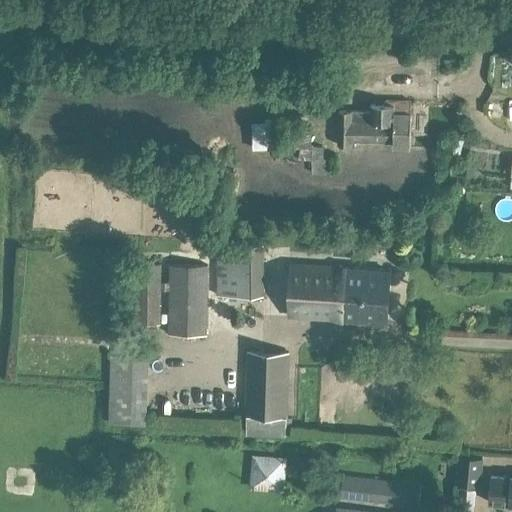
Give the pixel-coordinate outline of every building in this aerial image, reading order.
[(384,105),(369,105),(369,112),(369,128),(410,128),(410,112),(409,112),(409,100),(384,100),(384,105)] [(369,112),(338,112),(338,146),(354,146),(354,141),(392,141),(392,146),(410,146),(410,128),(369,128),(369,112)] [(267,146),(282,145),(281,117),(265,117),(265,122),(251,122),(253,150),(267,149),(267,146)] [(312,174),(319,173),(327,173),(325,158),(324,159),(324,147),(319,146),(313,145),(311,126),(283,129),(285,149),(300,148),(300,160),(311,160),(312,174)] [(233,196),(236,172),(223,170),(220,195),(233,196)] [(334,238),(333,254),(352,256),(354,239),(334,238)] [(264,245),(219,245),(219,294),(264,294),(264,245)] [(161,263),(137,263),(137,323),(161,323),(161,263)] [(208,264),(171,264),(171,289),(171,334),(208,334),(208,264)] [(290,316),(386,325),(391,273),(295,264),(290,316)] [(246,415),(247,415),(246,433),(286,435),(287,417),(289,352),(249,350),(246,415)] [(148,356),(114,355),(113,422),(147,423),(148,356)] [(458,458),(456,485),(479,487),(482,459),(458,458)] [(422,485),(346,476),(343,497),(419,507),(422,485)] [(511,478),(490,477),(488,503),(511,504),(511,478)]
